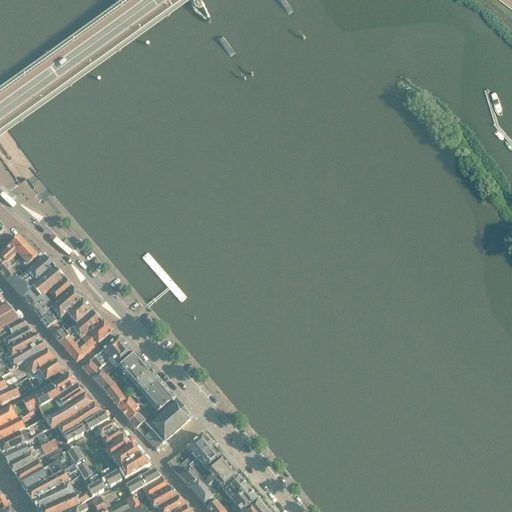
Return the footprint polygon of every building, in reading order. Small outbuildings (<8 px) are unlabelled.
[(187,0),(193,7),(200,8),(201,1),(199,0),(187,0)] [(120,1),(116,4),(142,35),(146,33),(120,1)] [(70,37),(66,40),(92,72),(96,69),(70,37)] [(24,70),(20,73),(44,106),(48,103),(24,70)] [(29,192),(33,189),(28,181),(23,184),(29,192)] [(19,237),(0,255),(0,257),(6,265),(10,269),(18,262),(25,269),(42,253),(27,237),(23,241),(19,237)] [(45,257),(37,263),(23,276),(33,288),(55,268),(45,257)] [(10,269),(6,265),(0,270),(0,273),(7,282),(15,275),(10,269)] [(55,268),(33,288),(28,291),(30,293),(35,299),(36,298),(39,297),(43,298),(48,293),(64,279),(55,268)] [(19,280),(15,275),(7,282),(22,299),(28,294),(30,293),(28,291),(33,288),(23,276),(19,280)] [(64,279),(48,293),(50,296),(57,304),(73,290),(64,279)] [(57,304),(51,309),(47,312),(49,315),(56,324),(56,323),(66,315),(82,300),(73,290),(57,304)] [(28,294),(22,299),(33,311),(47,299),(50,296),(48,293),(43,298),(39,297),(36,298),(35,299),(33,300),(28,294)] [(57,304),(50,296),(47,299),(48,300),(50,303),(51,306),(51,309),(57,304)] [(47,299),(33,311),(40,320),(41,319),(42,320),(44,318),(45,319),(49,315),(47,312),(51,309),(51,306),(50,303),(48,300),(47,299)] [(71,320),(61,329),(62,330),(66,335),(76,326),(92,312),(82,300),(66,315),(71,320)] [(0,332),(20,321),(6,304),(0,307),(0,332)] [(102,322),(92,312),(76,326),(66,335),(68,337),(70,339),(76,345),(89,334),(102,322)] [(56,324),(49,315),(45,319),(44,318),(42,320),(41,319),(40,320),(48,329),(55,324),(56,324)] [(20,321),(0,332),(0,341),(26,327),(20,321)] [(104,325),(102,322),(89,334),(99,345),(111,334),(111,333),(111,332),(110,330),(110,329),(109,328),(106,324),(104,325)] [(56,323),(56,324),(55,324),(48,329),(49,331),(51,333),(56,330),(60,328),(56,323)] [(0,345),(28,329),(26,327),(0,341),(0,345)] [(56,330),(51,333),(53,336),(60,343),(68,337),(66,335),(62,330),(61,329),(60,328),(56,330)] [(28,329),(0,345),(0,347),(3,354),(34,336),(28,329)] [(70,339),(68,337),(60,343),(70,355),(77,363),(82,359),(99,345),(89,334),(76,345),(70,339)] [(34,336),(3,354),(2,354),(6,362),(8,361),(14,370),(21,365),(25,372),(51,356),(34,336)] [(124,343),(119,337),(104,350),(88,363),(101,377),(103,375),(105,377),(133,354),(128,347),(125,343),(124,343)] [(135,355),(127,361),(119,367),(128,377),(124,381),(130,388),(133,385),(134,384),(149,371),(135,355)] [(56,362),(51,356),(25,372),(29,378),(34,375),(56,362)] [(6,362),(0,365),(0,379),(11,374),(10,372),(14,370),(8,361),(6,362)] [(56,362),(34,375),(40,385),(46,382),(54,377),(63,371),(63,372),(64,371),(56,362)] [(88,363),(82,369),(92,379),(95,382),(101,377),(88,363)] [(14,370),(10,372),(11,374),(0,379),(0,394),(14,387),(25,381),(29,388),(31,391),(34,390),(27,379),(29,378),(25,372),(21,365),(14,370)] [(149,371),(134,384),(139,391),(134,396),(138,401),(159,383),(156,379),(149,371)] [(34,375),(29,378),(27,379),(34,390),(40,386),(40,385),(34,375)] [(101,377),(95,382),(106,394),(113,387),(112,385),(108,380),(105,377),(103,375),(101,377)] [(114,375),(108,380),(112,385),(119,380),(114,375)] [(77,386),(69,376),(59,382),(51,386),(57,394),(60,397),(77,386)] [(159,383),(138,401),(139,404),(139,406),(144,408),(148,405),(148,406),(150,404),(158,413),(173,400),(167,393),(165,390),(159,383)] [(41,409),(39,410),(45,420),(86,395),(77,386),(60,397),(54,401),(50,403),(41,409)] [(57,394),(51,386),(41,392),(43,395),(44,394),(50,403),(54,401),(60,397),(57,394)] [(17,394),(14,387),(0,394),(0,402),(2,406),(9,402),(20,398),(31,391),(29,388),(17,394)] [(126,401),(113,387),(106,394),(118,408),(126,401)] [(43,395),(41,392),(33,396),(41,409),(50,403),(44,394),(43,395)] [(45,420),(41,422),(39,423),(45,433),(93,404),(86,395),(45,420)] [(41,409),(33,396),(23,402),(29,415),(35,412),(39,410),(41,409)] [(129,398),(126,401),(118,408),(127,418),(135,412),(137,410),(138,408),(139,406),(139,404),(138,401),(135,404),(129,398)] [(0,430),(29,415),(23,402),(10,409),(0,413),(0,430)] [(175,402),(148,426),(151,431),(162,444),(163,445),(164,443),(170,438),(182,427),(188,422),(189,422),(190,421),(190,420),(190,419),(176,402),(175,403),(175,402)] [(93,404),(45,433),(42,435),(47,444),(51,442),(56,451),(58,450),(53,441),(102,413),(93,404)] [(29,415),(0,430),(0,443),(27,430),(25,424),(35,417),(39,424),(39,423),(41,422),(35,412),(29,415)] [(136,429),(145,422),(135,412),(127,418),(130,421),(136,429)] [(109,421),(102,413),(53,441),(58,450),(67,445),(83,436),(84,434),(88,431),(90,432),(109,421)] [(148,426),(145,422),(136,429),(144,437),(151,431),(148,426)] [(27,430),(0,443),(0,450),(2,456),(42,435),(45,433),(39,423),(39,424),(27,430)] [(110,423),(98,430),(102,436),(100,437),(103,442),(109,438),(109,436),(117,430),(110,423)] [(109,438),(103,442),(105,446),(101,448),(103,450),(112,444),(124,437),(117,430),(109,436),(109,438)] [(162,444),(151,431),(144,437),(156,450),(162,444)] [(42,435),(2,456),(8,466),(40,448),(47,444),(42,435)] [(193,455),(188,459),(192,464),(192,463),(212,447),(202,435),(187,448),(193,455)] [(124,437),(112,444),(113,447),(105,452),(110,460),(112,459),(132,446),(124,437)] [(51,442),(47,444),(40,448),(46,457),(56,451),(51,442)] [(74,444),(64,449),(74,467),(78,472),(81,477),(87,489),(93,498),(103,492),(104,490),(109,488),(110,488),(121,482),(116,473),(116,474),(114,471),(112,470),(111,470),(108,472),(108,471),(101,475),(97,478),(97,477),(91,481),(90,479),(94,477),(87,466),(85,465),(82,461),(83,459),(74,444)] [(150,466),(132,446),(112,459),(115,464),(117,464),(119,468),(119,470),(120,472),(125,480),(150,466)] [(221,458),(212,447),(192,463),(192,464),(187,468),(190,472),(192,470),(197,476),(197,479),(221,458)] [(46,457),(40,448),(8,466),(14,474),(36,462),(46,457)] [(64,449),(59,451),(65,460),(21,485),(26,494),(63,474),(74,467),(64,449)] [(38,463),(15,476),(21,485),(65,460),(59,451),(38,463)] [(221,458),(197,479),(198,481),(196,483),(190,488),(204,505),(212,498),(214,496),(222,490),(238,477),(221,458)] [(192,464),(188,459),(181,465),(181,466),(180,467),(174,459),(168,464),(179,477),(185,470),(187,468),(192,464)] [(63,474),(26,494),(32,503),(69,484),(81,477),(78,472),(74,467),(63,474)] [(185,470),(179,477),(190,488),(196,483),(198,481),(197,479),(197,476),(192,470),(190,472),(187,468),(185,470)] [(143,478),(139,480),(137,480),(126,486),(131,495),(142,489),(142,490),(161,478),(154,470),(144,476),(143,478)] [(87,489),(81,477),(69,484),(32,503),(38,511),(75,496),(87,489)] [(238,477),(222,490),(229,498),(228,500),(230,503),(247,489),(238,477)] [(142,490),(127,499),(126,500),(132,511),(133,511),(142,506),(138,500),(146,495),(149,501),(170,489),(161,478),(142,490)] [(93,498),(87,489),(75,496),(79,506),(93,498)] [(152,506),(146,510),(146,511),(150,511),(177,497),(170,489),(149,501),(152,506)] [(243,511),(257,501),(247,489),(230,503),(237,511),(243,511)] [(75,496),(38,511),(65,511),(79,506),(75,496)] [(150,511),(176,511),(186,507),(178,497),(177,497),(150,511)] [(2,498),(0,499),(0,511),(2,511),(9,509),(2,498)] [(100,498),(92,502),(96,511),(104,511),(107,511),(106,509),(111,507),(109,503),(106,504),(104,505),(100,498)] [(216,503),(212,498),(204,505),(207,508),(215,504),(216,503)] [(265,511),(266,511),(257,501),(243,511),(265,511)] [(96,511),(92,502),(85,505),(88,511),(96,511)] [(125,502),(109,510),(110,511),(129,511),(131,511),(131,510),(129,511),(125,502)]
